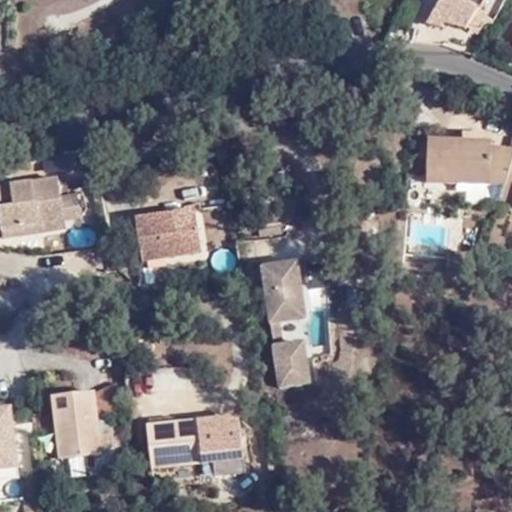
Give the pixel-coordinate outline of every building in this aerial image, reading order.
[(452,0),(447,20),(484,30),(492,0),(452,0)] [(428,185),(468,189),(468,187),(493,189),(493,187),(494,186),(507,191),(511,178),(511,156),(495,149),(495,139),(464,136),(464,145),(432,142),(428,185)] [(511,178),(507,191),(503,203),(511,206),(511,178)] [(12,209),(0,211),(0,233),(62,225),(56,180),(9,187),(12,209)] [(0,188),(0,211),(12,209),(9,187),(0,188)] [(490,210),(493,189),(468,187),(468,189),(468,208),(490,210)] [(191,214),(132,224),(137,263),(196,255),(191,214)] [(298,263),(263,268),(271,323),(275,349),(280,387),(310,383),(304,344),(285,347),(281,322),(306,318),(298,263)] [(193,392),(191,368),(144,371),(146,395),(193,392)] [(118,386),(93,397),(97,424),(123,420),(118,386)] [(93,397),(54,403),(62,461),(102,457),(97,424),(93,397)] [(0,416),(0,473),(13,473),(10,416),(0,416)] [(48,418),(30,420),(31,438),(50,436),(48,418)] [(234,418),(196,423),(197,430),(202,465),(208,464),(210,478),(240,475),(234,418)] [(202,465),(197,430),(196,423),(143,430),(148,471),(202,465)]
